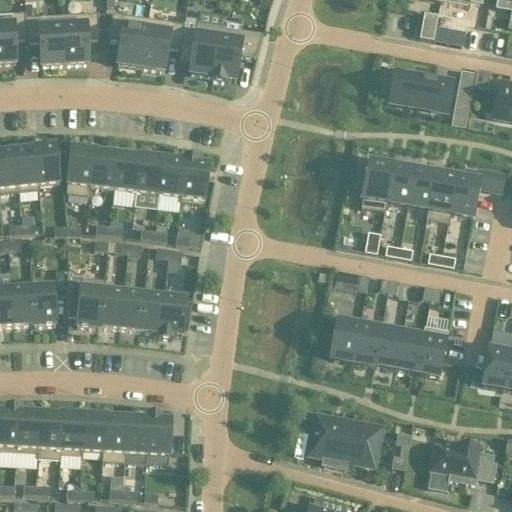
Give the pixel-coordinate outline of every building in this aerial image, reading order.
[(440,0),(439,7),(466,12),(467,7),(481,9),(482,0),(440,0)] [(511,16),(511,0),(496,0),(494,13),(511,16)] [(11,29),(0,29),(0,69),(14,69),(13,44),(25,44),(24,22),(25,22),(24,18),(10,19),(11,29)] [(97,18),(61,20),(63,70),(87,69),(86,45),(98,44),(97,18)] [(139,73),(147,24),(111,18),(107,44),(120,46),(116,70),(139,73)] [(437,20),(423,18),(418,43),(432,46),(437,20)] [(61,20),(25,22),(24,22),(25,44),(26,48),(38,47),(40,72),(63,70),(61,20)] [(183,29),(147,24),(139,73),(163,77),(166,53),(179,55),(179,53),(183,29)] [(212,82),(219,33),(183,27),(183,29),(179,53),(191,54),(188,79),(210,82),(212,82)] [(212,82),(210,82),(210,85),(225,88),(225,84),(235,86),(239,62),(254,64),(261,39),(219,33),(212,82)] [(404,71),(399,101),(446,110),(451,80),(404,71)] [(473,93),(485,95),(488,79),(476,77),(473,93)] [(511,89),(506,88),(500,124),(511,125),(511,89)] [(466,118),(470,100),(456,98),(453,116),(466,118)] [(37,191),(38,191),(58,189),(54,151),(53,149),(31,152),(32,154),(33,153),(37,191)] [(94,156),(94,155),(70,152),(65,200),(89,202),(90,193),(89,193),(94,156)] [(32,154),(13,156),(17,198),(38,196),(38,192),(38,191),(37,191),(33,155),(32,155),(32,154)] [(0,199),(17,198),(13,156),(0,156),(0,199)] [(116,159),(94,156),(89,193),(90,193),(112,195),(116,159)] [(138,161),(116,159),(112,195),(135,198),(139,162),(138,161)] [(139,162),(135,198),(157,200),(162,162),(138,159),(138,161),(139,161),(139,162)] [(162,162),(157,200),(179,203),(180,203),(185,165),(183,165),(162,162)] [(180,203),(179,203),(178,208),(203,211),(208,169),(196,168),(197,164),(184,163),(183,165),(185,165),(180,203)] [(385,209),(392,171),(368,167),(366,179),(363,178),(361,191),(364,192),(360,214),(384,218),(386,209),(385,209)] [(392,171),(385,209),(386,209),(406,213),(413,175),(392,171)] [(413,175),(406,213),(426,216),(427,216),(434,179),(433,178),(413,175)] [(456,181),(449,220),(450,220),(471,224),(476,194),(500,198),(503,181),(477,176),(475,185),(456,181)] [(427,216),(426,216),(425,226),(448,230),(450,220),(449,220),(456,181),(434,177),(433,178),(434,179),(427,216)] [(33,229),(20,230),(21,240),(34,240),(33,229)] [(21,240),(20,230),(7,231),(8,241),(21,240)] [(107,241),(108,231),(95,230),(94,240),(107,241)] [(108,231),(107,241),(120,242),(121,232),(108,231)] [(53,242),(66,242),(66,232),(53,232),(53,242)] [(79,243),(80,233),(66,232),(66,242),(79,243)] [(152,246),(153,236),(140,235),(139,245),(152,246)] [(166,238),(153,236),(152,246),(165,248),(166,238)] [(363,257),(376,259),(379,239),(367,237),(363,257)] [(176,240),(174,250),(187,252),(189,242),(176,240)] [(41,255),(41,246),(41,245),(28,246),(28,256),(41,255)] [(7,247),(8,257),(21,256),(20,246),(7,247)] [(94,246),(94,247),(93,256),(106,257),(107,247),(94,246)] [(126,259),(127,249),(114,248),(113,258),(126,259)] [(140,251),(127,249),(126,259),(139,261),(140,251)] [(397,263),(399,253),(386,251),(384,261),(397,263)] [(167,265),(168,255),(156,253),(154,263),(167,265)] [(399,253),(397,263),(410,266),(411,255),(399,253)] [(181,258),(168,255),(167,265),(180,267),(181,258)] [(439,271),(441,261),(428,259),(426,269),(439,271)] [(454,263),(441,261),(439,271),(452,273),(454,263)] [(368,282),(359,280),(357,293),(365,294),(368,282)] [(104,285),(80,283),(67,282),(66,322),(76,323),(75,332),(97,334),(97,333),(98,333),(98,331),(102,295),(103,295),(104,285)] [(386,298),(388,286),(380,284),(378,296),(386,298)] [(397,287),(389,286),(388,286),(386,298),(395,299),(397,287)] [(33,330),(32,331),(32,332),(54,331),(51,291),(31,293),(33,330)] [(431,294),(423,292),(421,304),(429,306),(431,294)] [(33,330),(31,293),(10,294),(12,332),(32,331),(33,330)] [(0,332),(12,332),(10,294),(0,294),(0,332)] [(439,295),(431,294),(429,306),(437,307),(439,295)] [(122,297),(120,297),(103,295),(102,295),(98,333),(118,335),(122,297)] [(143,299),(141,299),(122,297),(118,335),(139,337),(143,299)] [(163,301),(161,301),(143,299),(139,337),(158,339),(159,339),(163,301)] [(159,339),(158,339),(157,343),(169,344),(171,344),(171,340),(181,341),(185,304),(183,304),(163,301),(159,339)] [(359,325),(336,321),(328,364),(351,369),(359,325)] [(382,329),(359,325),(351,369),(374,373),(374,371),(373,371),(380,334),(381,334),(382,329)] [(423,332),(422,341),(422,342),(415,379),(438,383),(446,336),(423,332)] [(401,338),(381,334),(380,334),(373,371),(374,371),(394,375),(401,338)] [(401,338),(394,375),(415,379),(422,342),(422,341),(401,338)] [(489,349),(481,391),(503,395),(510,353),(489,349)] [(511,352),(510,353),(503,395),(511,396),(511,352)] [(18,417),(19,413),(5,412),(5,416),(0,415),(0,457),(15,458),(18,417)] [(18,417),(15,458),(36,460),(37,460),(39,418),(18,417)] [(60,417),(60,419),(61,419),(59,461),(60,461),(81,462),(81,457),(80,457),(82,419),(60,417)] [(37,460),(36,460),(36,464),(59,466),(60,461),(59,461),(61,419),(60,419),(39,418),(37,460)] [(105,420),(82,419),(80,457),(81,457),(101,458),(102,458),(104,422),(105,422),(105,420)] [(147,424),(145,461),(167,462),(169,425),(159,424),(160,420),(146,420),(146,424),(147,424)] [(102,458),(101,458),(100,468),(124,469),(124,459),(123,459),(125,423),(105,422),(104,422),(102,458)] [(360,468),(367,432),(315,422),(308,458),(331,462),(329,470),(343,473),(344,465),(360,468)] [(147,424),(146,424),(125,423),(123,459),(124,459),(145,461),(147,424)] [(407,452),(410,440),(398,438),(395,450),(407,452)] [(454,449),(453,454),(434,451),(429,476),(448,480),(447,486),(473,491),(474,484),(491,487),(494,469),(490,469),(492,461),(479,459),(480,453),(454,449)] [(405,464),(393,462),(392,471),(404,473),(405,464)] [(0,490),(0,501),(13,501),(13,491),(0,490)] [(35,501),(35,491),(22,490),(22,501),(35,501)] [(48,491),(35,491),(35,501),(48,501),(48,491)] [(121,505),(122,495),(109,494),(108,504),(121,505)] [(78,506),(78,496),(65,495),(65,505),(78,506)] [(122,495),(121,505),(134,507),(135,497),(122,495)] [(78,496),(78,506),(91,506),(91,496),(78,496)] [(144,498),(143,508),(156,509),(157,499),(144,498)]
